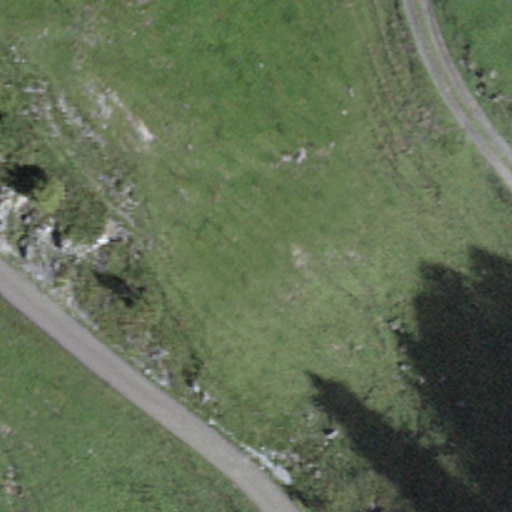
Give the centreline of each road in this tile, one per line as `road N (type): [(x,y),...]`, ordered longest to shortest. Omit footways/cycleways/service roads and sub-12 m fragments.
road 1 (track): [(284,511),(220,447),(0,263)]
road 2 (track): [(426,0),(443,66),(478,122),(511,152)]
